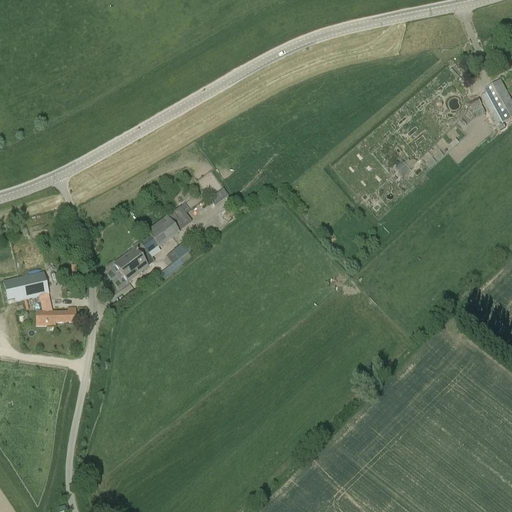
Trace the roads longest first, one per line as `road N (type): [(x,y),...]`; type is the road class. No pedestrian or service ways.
road 1 (tertiary): [(56,177),(309,38),(475,0)]
road 2 (unclassified): [(74,511),(67,472),(92,346),(93,295),(85,239),(56,177)]
